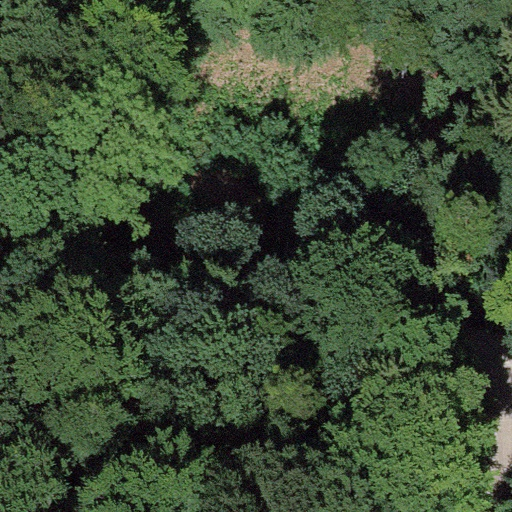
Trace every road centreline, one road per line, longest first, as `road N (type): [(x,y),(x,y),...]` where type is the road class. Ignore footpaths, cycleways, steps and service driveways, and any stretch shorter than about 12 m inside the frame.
road 1 (track): [(492,511),(496,407),(438,334),(341,280),(220,264),(120,277),(0,328)]
road 2 (track): [(100,0),(0,139)]
